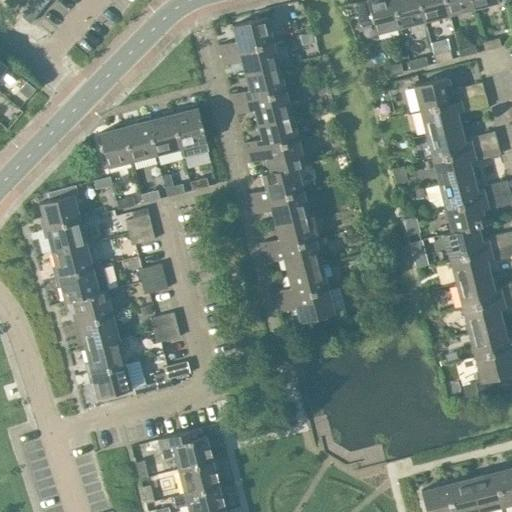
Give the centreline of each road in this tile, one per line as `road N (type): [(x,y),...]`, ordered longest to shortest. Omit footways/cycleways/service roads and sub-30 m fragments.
road 1 (residential): [(51,433),(215,393),(168,208)]
road 2 (tertiary): [(83,101),(165,16),(192,0)]
road 3 (residential): [(0,305),(51,433)]
